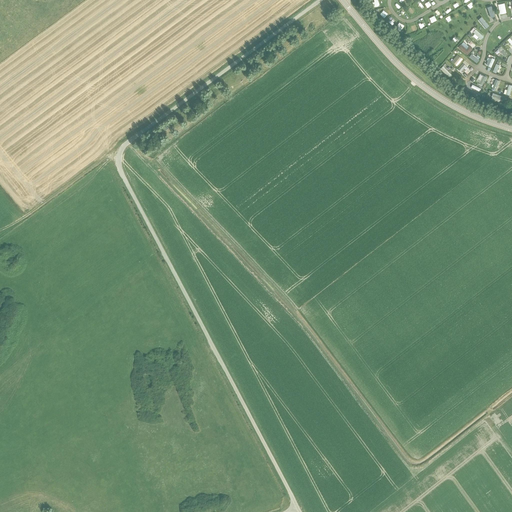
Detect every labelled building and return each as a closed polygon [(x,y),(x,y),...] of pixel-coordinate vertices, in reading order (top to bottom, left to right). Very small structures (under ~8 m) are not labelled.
[(505,3),(497,5),(500,15),(507,13),(505,3)] [(386,11),(380,13),(383,19),(388,16),(386,11)] [(488,29),(490,26),(482,19),(480,21),(488,29)] [(400,32),(405,26),(400,22),(395,28),(400,32)] [(473,32),(475,33),(473,37),(478,40),(482,34),(474,29),(473,32)] [(460,44),(458,47),(466,54),(471,48),(469,46),(466,49),(460,44)] [(500,51),(506,58),(509,56),(502,46),(497,49),(499,52),(500,51)] [(472,53),(469,57),(476,63),(479,59),(472,53)] [(457,66),(462,59),(457,55),(451,62),(457,66)] [(492,67),(495,59),(490,57),(486,65),(492,67)] [(457,69),(461,73),(467,67),(463,63),(457,69)] [(444,67),(441,70),(448,77),(451,74),(444,67)] [(477,82),(484,84),(487,76),(480,74),(477,82)] [(496,79),(492,89),(497,91),(500,80),(496,79)] [(502,100),(503,96),(493,93),(491,97),(492,97),(491,100),(495,101),(496,100),(498,101),(499,99),(502,100)]
